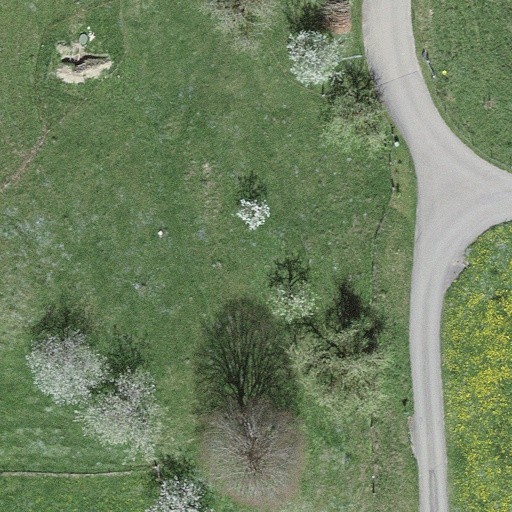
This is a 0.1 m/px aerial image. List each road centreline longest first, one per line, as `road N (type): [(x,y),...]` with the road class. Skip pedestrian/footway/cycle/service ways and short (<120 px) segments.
road 1 (track): [(434,511),(424,332),(430,274),(456,195)]
road 2 (track): [(387,0),(391,55),(456,195),(511,201)]
